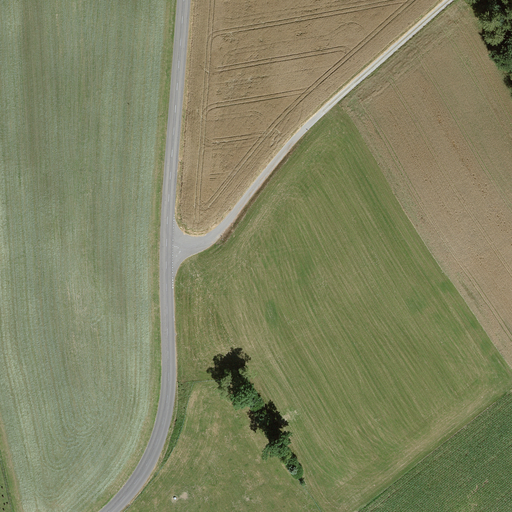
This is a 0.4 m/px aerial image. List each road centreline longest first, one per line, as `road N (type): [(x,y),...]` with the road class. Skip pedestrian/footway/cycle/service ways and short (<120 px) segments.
road 1 (tertiary): [(182,0),(163,243),(164,403),(155,444),(106,511)]
road 2 (track): [(163,243),(212,232),(322,106),(446,0)]
